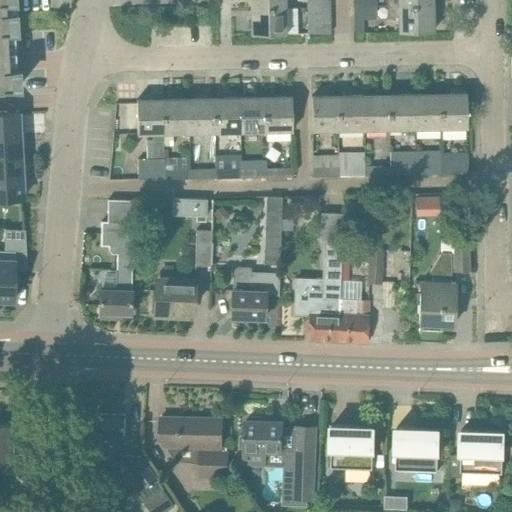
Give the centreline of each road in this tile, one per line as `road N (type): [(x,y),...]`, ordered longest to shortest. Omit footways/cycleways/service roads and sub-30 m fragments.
road 1 (tertiary): [(55,356),(511,370)]
road 2 (residential): [(78,58),(491,53)]
road 3 (residential): [(78,58),(55,356)]
road 4 (residential): [(58,511),(55,356)]
road 5 (residential): [(511,302),(497,303),(494,164)]
